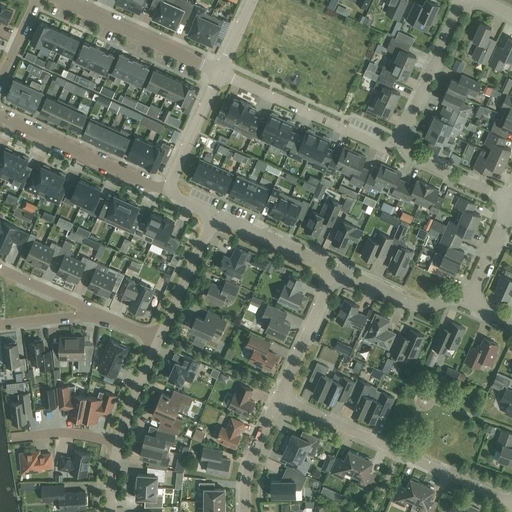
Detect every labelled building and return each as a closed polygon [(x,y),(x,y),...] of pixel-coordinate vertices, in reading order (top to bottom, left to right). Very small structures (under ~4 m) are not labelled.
[(116,0),(122,3),(121,5),(127,8),(130,0),(116,0)] [(130,0),(127,8),(133,11),(134,9),(140,11),(144,0),(147,0),(152,2),(152,0),(130,0)] [(164,22),(174,0),(152,0),(150,6),(156,9),(152,17),(154,18),(154,20),(159,22),(160,21),(164,22)] [(174,27),(176,28),(183,14),(189,16),(195,4),(186,0),(174,0),(164,22),(169,24),(168,26),(174,29),(174,27)] [(388,0),(391,1),(386,13),(399,19),(407,1),(405,0),(388,0)] [(437,0),(436,0),(426,0),(422,10),(414,6),(407,20),(420,26),(423,19),(432,23),(435,24),(438,17),(435,15),(440,5),(435,3),(437,0)] [(0,20),(7,24),(13,11),(6,8),(7,8),(0,4),(0,20)] [(211,15),(205,13),(207,9),(195,4),(188,18),(195,20),(189,34),(191,35),(190,36),(196,39),(197,37),(201,39),(211,15)] [(223,21),(211,15),(201,39),(205,41),(204,43),(210,45),(211,44),(213,44),(218,33),(224,36),(230,22),(224,19),(223,21)] [(50,26),(40,22),(31,40),(41,45),(50,26)] [(397,38),(403,25),(396,22),(390,35),(397,38)] [(480,23),(472,41),(478,44),(472,56),(485,62),(494,42),(486,39),(491,28),(480,23)] [(59,31),(50,26),(41,45),(51,49),(59,31)] [(69,35),(59,31),(51,49),(61,54),(69,35)] [(79,40),(69,35),(61,54),(71,58),(79,40)] [(409,45),(391,36),(388,43),(389,44),(387,49),(395,53),(392,59),(410,67),(415,56),(406,52),(409,45)] [(511,39),(508,38),(502,51),(495,48),(488,64),(501,70),(506,59),(511,61),(511,39)] [(94,46),(84,42),(76,60),(86,65),(94,46)] [(94,75),(105,51),(94,46),(86,65),(92,67),(89,73),(94,75)] [(106,74),(114,55),(105,51),(94,75),(98,78),(101,71),(106,74)] [(34,62),(37,56),(27,52),(25,58),(34,62)] [(130,58),(120,53),(111,74),(117,76),(114,82),(119,84),(130,58)] [(140,62),(130,58),(121,78),(130,83),(131,80),(140,62)] [(405,78),(410,67),(392,59),(390,65),(385,63),(380,75),(393,81),(396,74),(405,78)] [(53,70),(55,65),(48,62),(46,67),(53,70)] [(150,67),(140,62),(131,80),(142,85),(150,67)] [(40,75),(43,69),(33,65),(30,70),(40,75)] [(471,78),(475,70),(466,65),(461,74),(471,78)] [(165,74),(154,69),(146,88),(156,92),(165,74)] [(374,72),(372,78),(377,80),(380,75),(374,72)] [(174,78),(165,74),(156,92),(166,97),(174,78)] [(390,88),(393,81),(380,75),(377,80),(374,88),(378,90),(375,95),(394,103),(399,92),(390,88)] [(447,89),(466,98),(468,93),(475,96),(480,83),(464,75),(460,82),(452,78),(447,89)] [(66,80),(58,76),(55,81),(64,85),(66,80)] [(176,101),(184,83),(174,78),(166,97),(176,101)] [(6,97),(16,102),(24,83),(14,79),(6,97)] [(16,102),(26,106),(37,82),(32,80),(29,86),(24,83),(16,102)] [(26,106),(35,111),(43,92),(39,90),(42,84),(37,82),(26,106)] [(195,87),(184,83),(176,101),(186,106),(183,111),(189,114),(194,102),(189,100),(195,87)] [(466,98),(447,89),(442,100),(445,102),(442,109),(464,119),(468,112),(466,111),(468,105),(463,103),(466,98)] [(494,108),(499,96),(491,93),(487,105),(494,108)] [(511,96),(506,94),(501,107),(506,109),(503,115),(511,118),(511,96)] [(99,95),(96,100),(109,106),(111,101),(99,95)] [(389,114),(394,103),(375,95),(370,106),(367,104),(364,112),(377,118),(380,110),(389,114)] [(50,117),(57,101),(47,96),(39,113),(50,117)] [(234,128),(246,102),(240,100),(240,101),(234,98),(229,108),(227,109),(222,107),(215,121),(225,125),(226,124),(234,128)] [(59,122),(68,103),(58,99),(57,101),(50,117),(59,122)] [(252,137),(252,136),(258,124),(251,121),(256,108),(250,106),(251,105),(246,102),(234,128),(243,132),(243,133),(252,137)] [(69,126),(78,108),(68,103),(59,122),(69,126)] [(117,112),(121,105),(116,103),(112,110),(117,112)] [(80,131),(88,112),(78,108),(69,126),(80,131)] [(130,109),(127,114),(133,117),(135,111),(130,109)] [(171,111),(167,109),(162,120),(166,122),(171,111)] [(464,119),(442,109),(438,117),(435,115),(434,117),(432,116),(429,123),(431,124),(430,126),(455,137),(464,119)] [(271,143),(282,119),(277,117),(278,115),(272,112),(271,114),(270,114),(265,126),(258,123),(258,124),(252,136),(264,141),(265,140),(271,143)] [(496,118),(490,131),(507,138),(510,131),(511,132),(511,118),(503,115),(501,120),(496,118)] [(91,117),(83,136),(93,141),(102,122),(91,117)] [(149,117),(146,123),(153,126),(155,120),(149,117)] [(287,121),(282,119),(271,143),(283,148),(281,151),(288,154),(295,139),(288,136),(294,124),(293,124),(293,122),(288,119),(287,121)] [(155,120),(153,126),(159,129),(162,123),(155,120)] [(102,122),(93,141),(103,145),(111,126),(102,122)] [(103,145),(112,149),(120,130),(111,126),(103,145)] [(455,137),(430,126),(425,136),(430,138),(427,146),(447,155),(455,137)] [(112,149),(122,154),(132,133),(121,128),(120,130),(112,149)] [(308,158),(318,136),(314,133),(315,132),(309,129),(308,131),(307,130),(302,140),(296,137),(295,139),(288,154),(288,155),(295,158),(297,153),(308,158)] [(504,146),(507,139),(490,131),(484,144),(492,147),(489,153),(506,160),(511,149),(504,146)] [(136,136),(127,156),(137,161),(146,141),(136,136)] [(323,138),(318,136),(308,158),(314,161),(312,166),(324,171),(331,155),(325,152),(330,141),(329,140),(330,138),(324,136),(323,138)] [(146,141),(137,161),(146,165),(155,145),(146,141)] [(146,165),(156,170),(162,157),(168,160),(174,147),(163,142),(161,148),(155,145),(146,165)] [(0,176),(5,179),(16,154),(11,151),(11,150),(6,147),(0,159),(0,176)] [(346,172),(355,152),(344,147),(340,157),(332,154),(325,170),(333,173),(335,168),(346,172)] [(355,152),(346,172),(352,175),(350,181),(362,187),(369,170),(362,167),(366,157),(355,152)] [(501,171),(506,160),(489,153),(487,158),(480,155),(474,168),(491,175),(494,168),(501,171)] [(23,187),(30,172),(24,169),(29,158),(24,155),(23,157),(16,154),(5,179),(23,187)] [(192,178),(203,183),(212,163),(201,158),(192,178)] [(212,188),(222,167),(212,163),(203,183),(212,188)] [(268,163),(265,169),(271,172),(274,166),(268,163)] [(42,196),(53,171),(49,169),(49,167),(44,164),(43,166),(42,166),(37,176),(32,173),(25,188),(42,196)] [(384,184),(391,169),(381,165),(377,175),(369,172),(363,186),(370,189),(374,180),(384,184)] [(224,193),(234,173),(222,167),(212,188),(224,193)] [(401,197),(407,182),(399,179),(401,173),(391,169),(384,184),(390,187),(387,193),(398,198),(399,196),(401,197)] [(59,174),(53,171),(42,196),(60,204),(67,189),(60,186),(66,174),(60,172),(59,174)] [(238,174),(229,195),(240,200),(249,179),(238,174)] [(250,204),(259,184),(249,179),(240,200),(250,204)] [(82,203),(91,185),(79,180),(75,190),(69,188),(63,201),(74,206),(76,200),(82,203)] [(420,203),(428,185),(417,180),(414,186),(407,182),(401,197),(408,200),(409,198),(420,203)] [(261,210),(271,189),(259,184),(250,204),(261,210)] [(102,190),(91,185),(80,208),(97,216),(102,203),(97,201),(102,190)] [(428,185),(420,203),(430,207),(429,209),(437,213),(443,198),(436,195),(439,190),(428,185)] [(281,218),(291,196),(280,191),(281,189),(274,186),(267,200),(274,203),(269,213),(271,214),(270,215),(276,218),(276,216),(281,218)] [(325,199),(330,191),(326,189),(321,197),(325,199)] [(347,195),(355,198),(356,199),(359,193),(350,189),(347,195)] [(453,201),(456,193),(447,190),(445,199),(453,201)] [(103,204),(98,217),(116,226),(127,201),(125,200),(126,198),(120,196),(119,197),(114,195),(109,207),(103,204)] [(352,204),(355,198),(347,195),(341,210),(347,213),(351,203),(352,204)] [(304,217),(310,203),(303,200),(303,201),(291,196),(281,218),(286,221),(285,222),(291,225),(292,223),(293,224),(297,214),(304,217)] [(461,209),(457,217),(476,226),(480,215),(472,211),(475,204),(459,197),(455,206),(461,209)] [(342,204),(330,198),(328,203),(325,202),(319,214),(313,212),(304,230),(317,236),(324,222),(332,226),(338,212),(342,204)] [(127,201),(116,226),(134,234),(139,222),(140,221),(134,218),(140,207),(135,205),(136,203),(130,200),(129,202),(127,201)] [(384,202),(381,210),(392,215),(396,207),(384,202)] [(15,218),(31,222),(33,216),(17,212),(15,218)] [(152,243),(163,218),(152,213),(146,225),(139,222),(134,234),(134,235),(152,243)] [(180,240),(169,235),(175,223),(171,221),(163,217),(163,218),(152,243),(175,253),(175,252),(180,240)] [(471,237),(476,226),(460,219),(458,224),(450,221),(444,233),(461,241),(464,234),(471,237)] [(2,222),(0,221),(0,249),(8,253),(11,245),(15,242),(23,245),(28,234),(18,229),(19,228),(3,221),(2,222)] [(358,242),(361,235),(363,231),(341,221),(332,242),(346,249),(351,239),(358,242)] [(402,239),(407,228),(399,224),(394,236),(402,239)] [(36,263),(44,245),(34,240),(37,235),(31,232),(26,243),(32,246),(25,260),(31,263),(32,262),(36,263)] [(383,256),(392,238),(380,233),(376,242),(369,238),(361,256),(374,261),(377,254),(383,256)] [(443,248),(441,254),(460,263),(465,252),(458,249),(461,241),(444,233),(438,246),(443,248)] [(433,247),(436,239),(426,235),(423,244),(433,247)] [(98,250),(100,245),(92,241),(90,247),(98,250)] [(50,247),(44,245),(36,263),(40,265),(39,267),(45,269),(52,255),(57,257),(62,246),(52,242),(50,247)] [(403,275),(413,252),(398,245),(388,268),(403,275)] [(67,277),(75,259),(70,256),(72,251),(62,246),(57,257),(63,260),(56,274),(62,277),(63,275),(67,277)] [(243,264),(248,252),(236,247),(232,256),(234,256),(232,259),(224,256),(219,268),(240,277),(245,265),(243,264)] [(427,267),(432,252),(421,248),(415,264),(427,267)] [(175,253),(172,259),(178,262),(181,255),(175,252),(175,253)] [(436,252),(427,270),(442,277),(446,269),(455,273),(460,263),(436,252)] [(264,269),(268,259),(255,253),(251,263),(264,269)] [(88,271),(93,260),(83,256),(81,261),(75,259),(67,277),(71,279),(70,281),(76,283),(83,269),(88,271)] [(129,267),(135,270),(139,262),(132,259),(129,267)] [(98,291),(106,273),(96,268),(99,263),(93,260),(88,271),(94,273),(87,288),(93,291),(94,289),(98,291)] [(106,273),(98,291),(102,293),(102,294),(107,297),(114,282),(120,285),(124,274),(119,271),(116,277),(106,273)] [(298,292),(303,280),(290,274),(285,286),(284,285),(278,300),(297,309),(304,294),(298,292)] [(511,279),(501,275),(498,282),(499,283),(494,293),(509,299),(511,293),(511,292),(511,279)] [(139,285),(133,282),(134,281),(126,277),(118,295),(126,298),(127,296),(130,297),(132,300),(129,306),(136,310),(137,313),(142,314),(146,313),(148,309),(147,306),(154,289),(140,283),(139,285)] [(233,300),(239,287),(226,281),(223,288),(212,283),(206,296),(215,300),(214,301),(222,305),(225,296),(233,300)] [(258,307),(261,300),(253,296),(250,302),(258,307)] [(11,314),(10,306),(13,306),(12,299),(8,300),(9,306),(5,306),(7,315),(11,314)] [(361,329),(367,316),(357,312),(359,306),(345,300),(336,319),(350,326),(351,325),(361,329)] [(284,337),(290,324),(283,321),(287,313),(267,305),(261,318),(269,322),(266,329),(284,337)] [(227,321),(208,313),(204,320),(197,317),(191,329),(210,338),(213,332),(220,335),(227,321)] [(388,347),(394,334),(386,331),(387,327),(390,320),(375,314),(365,337),(388,347)] [(29,330),(45,329),(45,321),(29,322),(29,330)] [(456,348),(465,328),(452,322),(448,330),(441,327),(432,347),(445,352),(448,345),(456,348)] [(419,347),(424,336),(410,329),(407,337),(399,334),(390,354),(403,359),(406,352),(416,357),(420,348),(419,347)] [(270,369),(276,355),(267,351),(270,343),(251,335),(247,345),(255,348),(249,360),(270,369)] [(66,358),(72,358),(72,337),(60,337),(60,351),(54,351),(53,348),(55,366),(66,366),(66,358)] [(72,337),(72,358),(79,358),(79,370),(90,370),(94,344),(93,344),(93,347),(85,347),(85,337),(72,337)] [(495,352),(498,344),(484,338),(478,350),(471,347),(465,361),(479,368),(482,360),(492,365),(497,353),(495,352)] [(31,342),(33,362),(41,361),(42,367),(53,366),(52,354),(46,355),(44,341),(43,341),(43,339),(36,340),(36,341),(31,342)] [(119,344),(111,341),(103,359),(102,359),(98,368),(116,376),(126,355),(125,355),(128,348),(126,347),(125,345),(121,343),(119,344)] [(4,345),(7,366),(15,365),(15,371),(26,369),(25,357),(19,358),(17,344),(16,344),(16,342),(9,343),(9,345),(4,345)] [(337,350),(349,355),(352,347),(341,342),(337,350)] [(425,363),(430,366),(433,367),(436,359),(433,358),(435,353),(431,350),(425,363)] [(191,379),(200,362),(186,355),(182,365),(176,362),(175,365),(176,365),(174,369),(173,368),(169,379),(181,384),(185,376),(191,379)] [(324,398),(333,379),(325,376),(328,368),(317,362),(310,378),(316,381),(317,384),(313,394),(324,398)] [(213,368),(210,375),(217,378),(220,371),(213,368)] [(494,381),(504,385),(508,387),(509,385),(511,386),(511,378),(498,372),(494,381)] [(343,378),(335,374),(333,379),(324,398),(335,403),(338,396),(341,395),(348,398),(355,382),(343,377),(343,378)] [(383,374),(377,388),(388,392),(390,388),(394,390),(398,380),(383,374)] [(364,416),(373,398),(376,389),(377,388),(372,385),(359,379),(351,396),(358,400),(353,411),(364,416)] [(24,381),(7,383),(8,390),(25,389),(24,381)] [(501,390),(504,385),(494,381),(491,386),(501,390)] [(250,397),(253,390),(240,384),(236,394),(235,393),(228,407),(240,412),(240,413),(240,415),(245,417),(247,417),(247,415),(249,416),(255,402),(248,399),(249,396),(250,397)] [(82,420),(87,396),(86,396),(86,397),(75,395),(74,385),(68,386),(56,387),(59,408),(60,408),(60,406),(68,404),(69,409),(68,417),(82,420)] [(54,396),(53,388),(44,389),(46,408),(55,407),(55,406),(54,407),(53,396),(54,396)] [(373,398),(364,416),(375,421),(379,412),(387,415),(394,398),(381,392),(376,389),(373,398)] [(511,416),(511,391),(506,389),(500,401),(509,405),(505,413),(511,416)] [(157,404),(177,412),(179,407),(187,411),(193,398),(174,390),(171,397),(162,393),(157,404)] [(87,396),(82,420),(83,420),(83,419),(97,421),(99,413),(102,411),(109,413),(108,416),(109,416),(115,395),(104,392),(103,392),(99,391),(97,398),(87,396)] [(25,424),(25,422),(26,421),(25,410),(31,410),(29,393),(18,394),(19,402),(11,403),(13,423),(15,423),(18,423),(18,425),(25,424)] [(174,418),(177,412),(157,404),(152,415),(162,419),(159,426),(177,434),(183,422),(174,418)] [(239,432),(243,423),(232,418),(226,429),(222,427),(216,439),(235,448),(240,435),(236,434),(237,431),(239,432)] [(143,444),(168,451),(169,451),(171,445),(173,445),(176,434),(158,429),(156,436),(146,433),(143,444)] [(201,442),(204,436),(200,435),(201,433),(196,430),(192,438),(201,442)] [(511,462),(511,447),(511,443),(511,432),(503,430),(496,449),(501,450),(498,460),(508,463),(509,461),(511,462)] [(286,444),(305,453),(307,450),(311,448),(313,443),(318,445),(321,439),(306,432),(304,436),(302,437),(293,433),(291,438),(289,437),(286,444)] [(167,458),(168,451),(143,444),(140,457),(150,459),(149,465),(167,470),(169,459),(167,458)] [(304,455),(305,453),(286,444),(283,450),(285,451),(283,456),(291,460),(292,462),(290,466),(305,473),(308,467),(303,465),(306,459),(304,455)] [(227,476),(230,460),(221,458),(223,451),(204,447),(201,460),(208,462),(206,472),(227,476)] [(86,475),(91,453),(75,450),(73,458),(61,455),(59,469),(71,471),(70,472),(86,475)] [(352,476),(361,456),(349,450),(343,463),(337,460),(331,472),(342,477),(346,470),(353,473),(352,475),(352,476)] [(34,455),(34,451),(20,453),(22,472),(42,470),(41,468),(52,467),(51,454),(34,455)] [(325,461),(332,464),(336,457),(328,453),(325,461)] [(361,456),(352,476),(359,479),(357,484),(368,489),(373,476),(367,474),(373,461),(371,461),(372,459),(366,456),(365,458),(361,456)] [(329,473),(332,464),(325,461),(321,469),(329,473)] [(135,486),(158,487),(158,479),(164,480),(165,469),(148,468),(147,475),(138,474),(137,480),(135,480),(135,486)] [(288,481),(272,481),(272,496),(296,496),(296,499),(302,498),(302,488),(300,488),(305,477),(292,471),(288,481)] [(418,482),(419,480),(413,477),(412,479),(411,478),(405,491),(399,488),(393,500),(404,505),(407,498),(415,501),(423,484),(418,482)] [(205,501),(225,501),(225,489),(215,489),(215,483),(199,483),(199,489),(205,489),(205,501)] [(64,492),(64,484),(42,485),(43,501),(60,500),(61,511),(76,510),(76,508),(86,508),(86,503),(88,503),(87,496),(86,496),(85,491),(64,492)] [(423,484),(415,501),(422,504),(419,511),(431,511),(435,504),(429,501),(434,489),(433,489),(434,487),(428,484),(427,486),(423,484)] [(157,495),(158,487),(135,486),(134,492),(136,492),(136,498),(145,499),(145,507),(163,506),(163,496),(157,495)] [(224,511),(225,501),(205,501),(205,507),(199,507),(198,511),(224,511)] [(477,511),(479,509),(465,503),(460,511),(477,511)]
